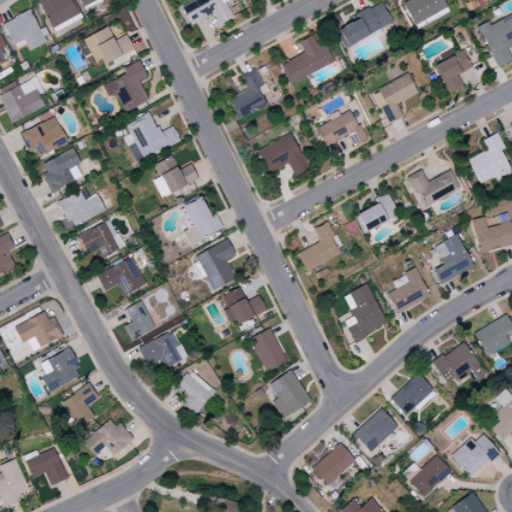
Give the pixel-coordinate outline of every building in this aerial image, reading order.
[(81,19),(71,0),(37,0),(52,33),(81,19)] [(76,0),(80,8),(97,0),(76,0)] [(193,0),(179,7),(189,26),(212,15),(217,25),(232,18),(225,2),(228,0),(193,0)] [(408,0),(401,3),(414,29),(448,13),(441,0),(408,0)] [(354,14),(357,20),(334,30),(342,47),(391,24),(381,2),(354,14)] [(2,22),(13,49),(25,44),(28,51),(46,43),(42,33),(39,35),(30,11),(2,22)] [(511,42),(511,13),(511,14),(488,26),(486,22),(475,27),(495,68),(510,61),(504,47),(511,42)] [(93,63),(101,59),(103,64),(132,50),(125,35),(113,41),(106,27),(82,39),(93,63)] [(333,64),(323,42),(317,45),(313,35),(298,42),(303,54),(279,65),(288,85),(333,64)] [(446,95),(462,89),(456,75),(469,69),(462,51),(433,64),(446,95)] [(124,74),(101,86),(106,97),(114,93),(123,112),(147,101),(137,81),(145,77),(138,61),(122,69),(124,74)] [(371,90),(386,123),(401,116),(395,104),(416,94),(406,74),(371,90)] [(44,108),(36,92),(40,90),(34,78),(16,86),(14,81),(0,87),(0,102),(10,123),(44,108)] [(350,110),(338,115),(336,111),(326,116),(328,122),(314,129),(322,147),(346,136),(351,147),(364,141),(350,110)] [(133,163),(179,143),(172,126),(157,133),(148,113),(123,124),(128,135),(122,138),(133,163)] [(18,133),(27,153),(33,150),(36,158),(66,144),(54,118),(18,133)] [(465,160),(478,185),(493,177),(495,182),(511,174),(499,151),(503,149),(495,133),(481,141),(485,150),(465,160)] [(254,151),(265,174),(286,164),(292,176),(307,169),(289,134),(254,151)] [(40,164),(45,173),(41,175),(49,193),(81,178),(75,166),(79,164),(71,149),(40,164)] [(152,164),(158,178),(151,181),(159,198),(197,181),(190,165),(177,170),(170,156),(152,164)] [(425,183),(419,171),(406,177),(421,209),(459,190),(449,171),(425,183)] [(95,194),(88,198),(83,189),(57,202),(71,229),(104,211),(95,194)] [(361,234),(397,217),(386,193),(373,200),(375,205),(353,215),(361,234)] [(209,218),(199,197),(181,206),(191,227),(182,232),(189,245),(221,229),(214,215),(209,218)] [(511,234),(509,222),(484,228),(482,217),(470,221),(478,254),(511,245),(511,234)] [(83,256),(96,250),(100,259),(122,249),(109,220),(74,237),(83,256)] [(296,253),(304,272),(341,255),(327,223),(312,230),(318,243),(296,253)] [(472,268),(455,235),(432,246),(442,266),(431,271),(438,285),(472,268)] [(0,273),(13,268),(6,251),(12,249),(7,236),(0,238),(0,273)] [(195,254),(210,290),(234,281),(225,260),(233,256),(227,241),(195,254)] [(95,274),(102,292),(117,285),(122,296),(144,287),(132,258),(95,274)] [(395,314),(429,298),(415,269),(390,281),(394,290),(385,294),(395,314)] [(385,326),(366,284),(341,296),(351,317),(341,322),(351,342),(385,326)] [(264,311),(258,296),(245,302),(238,288),(220,296),(226,309),(222,311),(230,327),(264,311)] [(123,310),(130,322),(122,327),(130,342),(154,329),(139,301),(123,310)] [(52,317),(46,320),(43,313),(12,327),(20,344),(27,341),(31,351),(61,337),(52,317)] [(485,357),(507,343),(502,335),(511,329),(511,328),(503,315),(471,334),(485,357)] [(285,362),(268,329),(247,339),(265,372),(285,362)] [(136,347),(144,366),(158,360),(162,370),(185,360),(173,331),(136,347)] [(430,363),(443,384),(452,378),(455,382),(468,374),(470,377),(480,371),(463,342),(430,363)] [(38,363),(43,374),(39,376),(46,392),(81,377),(68,349),(38,363)] [(179,403),(193,415),(213,392),(189,370),(174,387),(185,396),(179,403)] [(269,400),(280,419),(308,404),(291,371),(267,384),(274,397),(269,400)] [(405,418),(433,393),(416,374),(388,399),(405,418)] [(97,400),(88,384),(60,402),(77,430),(94,420),(86,406),(97,400)] [(511,431),(511,398),(504,389),(493,399),(500,407),(492,415),(498,421),(489,429),(500,442),(511,431)] [(369,453),(396,427),(379,409),(352,435),(369,453)] [(94,456),(99,451),(108,460),(132,438),(118,423),(114,427),(107,420),(82,443),(94,456)] [(469,438),(449,457),(469,479),(497,453),(481,435),(473,442),(469,438)] [(353,460),(337,444),(310,470),(325,487),(353,460)] [(43,474),(49,486),(65,479),(52,449),(37,455),(35,451),(21,457),(31,479),(43,474)] [(418,471),(411,464),(399,475),(421,498),(449,472),(434,456),(418,471)] [(27,490),(14,459),(0,465),(0,473),(0,474),(0,507),(20,499),(18,494),(27,490)] [(452,511),(483,511),(471,493),(449,507),(452,511)] [(342,511),(380,511),(370,498),(358,508),(352,499),(340,509),(342,511)] [(219,511),(221,511),(237,511),(239,505),(222,500),(219,511)]
